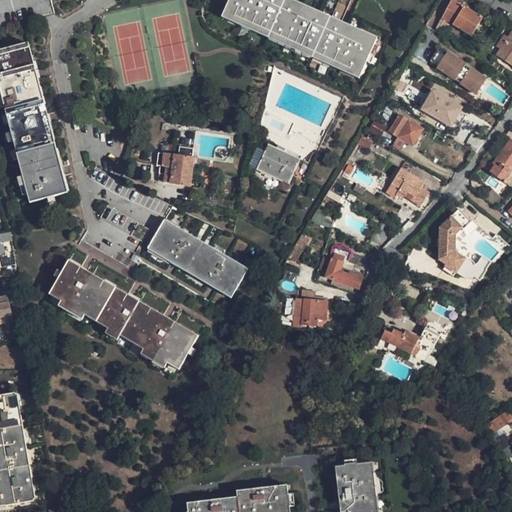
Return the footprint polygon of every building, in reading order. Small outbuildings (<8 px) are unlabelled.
[(0,0),(0,25),(55,12),(52,0),(0,0)] [(377,37),(292,0),(231,0),(223,19),(359,78),(377,37)] [(434,28),(441,32),(449,20),(473,35),(484,19),(460,3),(462,0),(451,0),(451,2),(434,28)] [(511,65),(511,38),(511,40),(505,36),(497,49),(500,50),(496,56),(511,65)] [(32,46),(0,54),(0,84),(29,203),(68,193),(32,46)] [(446,53),(437,47),(430,58),(441,66),(440,68),(454,78),(458,72),(463,76),(460,81),(469,88),(473,82),(478,86),(485,76),(456,57),(454,60),(448,56),(449,55),(446,53)] [(454,60),(456,57),(447,51),(446,53),(449,55),(448,56),(454,60)] [(454,78),(460,81),(463,76),(458,72),(454,78)] [(410,86),(403,82),(395,95),(402,99),(410,86)] [(473,82),(469,88),(475,92),(478,86),(473,82)] [(465,108),(433,90),(421,110),(451,128),(465,108)] [(426,126),(411,117),(403,111),(391,130),(399,136),(407,141),(414,145),(426,126)] [(375,121),(369,129),(380,136),(385,128),(375,121)] [(360,134),(356,142),(367,149),(372,141),(360,134)] [(407,141),(399,136),(394,144),(401,149),(407,141)] [(511,137),(510,140),(493,162),(495,164),(489,172),(504,183),(511,173),(511,171),(511,137)] [(299,159),(268,145),(257,169),(288,184),(299,159)] [(159,152),(158,165),(161,166),(160,174),(166,175),(165,182),(191,186),(196,148),(181,146),(180,155),(159,152)] [(347,163),(344,168),(349,171),(352,166),(347,163)] [(399,166),(385,191),(392,195),(393,192),(395,193),(396,194),(398,194),(400,193),(401,192),(402,191),(403,190),(403,189),(405,189),(406,187),(413,192),(412,195),(421,200),(427,189),(419,184),(422,180),(399,166)] [(111,178),(106,189),(166,215),(172,205),(119,183),(111,178)] [(149,230),(108,206),(101,217),(142,242),(149,230)] [(464,229),(472,221),(460,208),(441,227),(441,258),(448,263),(448,264),(458,270),(468,276),(477,278),(478,276),(482,278),(489,267),(488,267),(478,261),(476,261),(475,259),(471,256),(466,256),(456,250),(456,233),(462,227),(464,229)] [(312,213),(309,219),(321,223),(323,217),(312,213)] [(323,217),(321,223),(332,227),(334,221),(323,217)] [(248,267),(164,219),(149,246),(233,294),(248,267)] [(288,258),(296,262),(315,230),(308,226),(288,258)] [(511,242),(498,231),(495,236),(491,233),(487,237),(505,251),(511,242)] [(0,239),(1,242),(12,240),(10,232),(0,234),(0,239)] [(128,267),(81,240),(76,249),(129,280),(132,275),(139,265),(131,260),(128,267)] [(233,294),(149,246),(147,248),(232,296),(233,294)] [(333,251),(331,257),(342,261),(344,255),(333,251)] [(332,277),(330,282),(351,290),(352,285),(357,287),(361,277),(348,272),(348,273),(339,269),(342,261),(331,257),(323,253),(318,266),(327,270),(325,274),(332,277)] [(478,261),(488,267),(493,259),(483,253),(478,261)] [(199,336),(69,261),(50,295),(179,370),(199,336)] [(456,274),(458,270),(448,264),(445,268),(456,274)] [(0,296),(0,322),(11,320),(13,318),(12,309),(9,295),(0,296)] [(328,301),(304,299),(302,324),(317,326),(318,319),(327,320),(328,301)] [(19,307),(12,309),(13,318),(21,317),(19,307)] [(510,332),(511,330),(511,318),(505,310),(498,315),(510,332)] [(381,339),(388,342),(413,353),(413,352),(418,355),(422,347),(420,346),(421,342),(418,341),(420,338),(407,331),(405,336),(393,330),(392,334),(385,331),(381,339)] [(0,465),(7,505),(35,500),(17,393),(0,395),(0,465)] [(511,414),(507,407),(487,421),(493,430),(511,417),(511,414)] [(504,431),(496,436),(502,446),(511,442),(504,431)] [(370,462),(374,511),(380,511),(375,461),(370,462)] [(374,511),(370,462),(335,466),(339,506),(340,511),(374,511)] [(184,504),(185,511),(290,511),(286,484),(267,486),(236,490),(237,497),(211,500),(184,504)]
